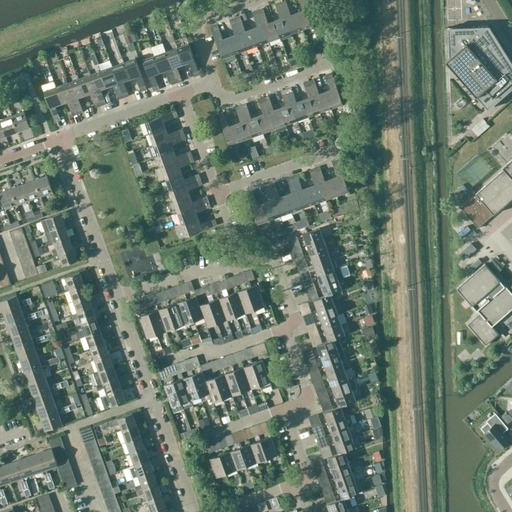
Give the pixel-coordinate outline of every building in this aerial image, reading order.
[(285,0),(280,2),(292,34),(303,30),(297,13),(291,15),(285,0)] [(299,0),(303,11),(297,13),(303,30),(315,25),(305,0),(299,0)] [(280,38),(292,34),(280,2),(275,4),(280,19),(274,21),(280,38)] [(269,42),(280,38),(274,21),(268,23),(263,9),(258,10),(269,42)] [(258,46),(269,42),(258,10),(252,12),(258,27),(252,29),(258,46)] [(240,17),(235,19),(246,50),(258,46),(252,29),(245,31),(240,17)] [(246,50),(235,19),(230,21),(235,35),(229,37),(235,54),(246,50)] [(223,58),(235,54),(229,37),(223,40),(217,25),(212,27),(223,58)] [(511,63),(489,26),(448,27),(449,58),(445,60),(488,110),(511,88),(511,63)] [(189,43),(177,48),(183,64),(189,62),(194,77),(200,75),(189,43)] [(264,66),(274,64),(270,44),(261,46),(264,66)] [(177,48),(166,52),(177,83),(182,81),(177,66),(183,64),(177,48)] [(154,56),(160,72),(166,70),(172,85),(177,83),(166,52),(154,56)] [(154,74),(160,72),(154,56),(143,60),(154,91),(159,89),(154,74)] [(135,58),(124,62),(130,79),(136,77),(141,92),(147,90),(135,58)] [(124,62),(112,66),(124,97),(129,96),(123,81),(130,79),(124,62)] [(101,70),(107,87),(113,84),(118,99),(124,97),(112,66),(101,70)] [(101,89),(107,87),(101,70),(90,74),(101,106),(106,104),(101,89)] [(250,81),(248,74),(247,73),(243,71),(241,72),(245,83),(250,81)] [(331,89),(325,91),(331,108),(343,104),(332,73),(326,75),(331,89)] [(96,108),(101,106),(90,74),(78,78),(84,95),(90,93),(96,108)] [(78,78),(67,82),(78,114),(83,112),(78,97),(84,95),(78,78)] [(314,79),(309,81),(320,113),(331,108),(325,91),(319,93),(314,79)] [(320,113),(309,81),(303,83),(308,97),(302,100),(308,116),(320,113)] [(56,86),(61,103),(68,101),(73,116),(78,114),(67,82),(56,86)] [(55,105),(61,103),(56,86),(44,90),(55,122),(61,120),(55,105)] [(297,121),(308,116),(302,100),(297,102),(292,87),(286,89),(297,121)] [(286,105),(280,108),(286,125),(297,121),(286,89),(281,91),(286,105)] [(269,95),(263,97),(274,129),(286,125),(280,108),(274,110),(269,95)] [(263,114),(257,116),(263,133),(274,129),(263,97),(258,99),(263,114)] [(263,133),(257,116),(251,118),(246,103),(241,105),(252,136),(263,133)] [(240,141),(252,136),(241,105),(235,107),(240,122),(235,124),(240,141)] [(24,111),(11,115),(17,131),(29,127),(24,111)] [(145,122),(149,134),(166,128),(164,122),(178,116),(176,111),(145,122)] [(229,145),(240,141),(235,124),(229,126),(224,111),(218,113),(229,145)] [(11,115),(0,119),(0,121),(5,136),(17,131),(11,115)] [(149,134),(153,145),(185,134),(183,128),(168,134),(166,128),(149,134)] [(157,156),(174,150),(172,144),(187,139),(185,134),(153,145),(157,156)] [(176,156),(174,150),(157,156),(161,167),(193,156),(191,151),(176,156)] [(195,161),(193,156),(161,167),(165,179),(182,173),(180,167),(195,161)] [(511,158),(502,167),(503,169),(476,193),(460,207),(478,228),(494,214),(511,198),(511,158)] [(337,176),(331,178),(337,195),(349,191),(337,160),(332,162),(337,176)] [(337,195),(331,178),(325,181),(320,166),(314,168),(326,199),(337,195)] [(314,184),(308,187),(314,203),(326,199),(314,168),(309,170),(314,184)] [(165,179),(169,190),(201,179),(199,174),(184,179),(182,173),(165,179)] [(314,203),(308,187),(302,189),(297,174),(292,176),(303,207),(314,203)] [(47,175),(35,180),(40,196),(53,191),(47,175)] [(292,192),(286,195),(292,211),(303,207),(292,176),(286,178),(292,192)] [(169,190),(173,202),(190,196),(188,190),(203,184),(201,179),(169,190)] [(35,180),(23,184),(28,200),(40,196),(35,180)] [(274,182),(269,184),(280,215),(292,211),(286,195),(280,197),(274,182)] [(23,184),(11,188),(16,204),(28,200),(23,184)] [(280,215),(269,184),(264,186),(269,200),(263,203),(269,219),(280,215)] [(0,195),(5,208),(16,204),(11,188),(0,192),(0,195)] [(258,224),(269,219),(263,203),(257,205),(252,190),(246,192),(258,224)] [(173,202),(177,213),(209,202),(207,196),(192,202),(190,196),(173,202)] [(181,224),(198,218),(196,212),(211,207),(209,202),(177,213),(181,224)] [(319,218),(327,214),(324,209),(316,214),(319,218)] [(45,232),(50,230),(65,225),(61,213),(46,218),(46,219),(41,221),(45,232)] [(200,224),(198,218),(181,224),(186,236),(217,225),(215,219),(200,224)] [(296,224),(286,228),(288,233),(298,229),(296,224)] [(65,225),(50,230),(54,242),(69,236),(65,225)] [(9,231),(11,237),(24,233),(22,227),(9,231)] [(320,228),(302,234),(306,245),(323,239),(320,228)] [(129,239),(137,236),(135,229),(126,232),(129,239)] [(11,237),(14,243),(26,239),(24,233),(11,237)] [(73,248),(69,236),(54,242),(56,248),(52,250),(53,255),(73,248)] [(14,243),(16,249),(28,245),(26,239),(14,243)] [(323,239),(306,245),(310,255),(327,249),(323,239)] [(49,240),(37,243),(40,251),(51,248),(49,240)] [(16,249),(18,255),(30,250),(28,245),(16,249)] [(77,260),(73,248),(53,255),(55,261),(60,259),(62,265),(77,260)] [(327,249),(310,255),(313,265),(313,266),(331,259),(327,249)] [(18,255),(20,261),(32,256),(30,250),(18,255)] [(20,261),(22,267),(34,262),(32,256),(20,261)] [(313,265),(308,267),(309,271),(315,269),(317,276),(335,269),(340,268),(336,257),(331,259),(313,266),(313,265)] [(34,262),(22,267),(24,272),(36,268),(36,267),(34,262)] [(473,274),(469,277),(457,288),(477,311),(477,310),(480,313),(467,324),(486,345),(499,334),(492,326),(511,308),(511,293),(505,285),(504,286),(495,275),(485,263),(473,274)] [(38,274),(36,268),(24,272),(26,278),(38,274)] [(335,269),(317,276),(321,286),(338,280),(344,278),(340,268),(335,269)] [(0,280),(8,278),(6,272),(0,274),(0,280)] [(66,290),(69,289),(84,284),(79,272),(64,277),(67,284),(64,285),(66,290)] [(0,287),(10,283),(8,278),(0,280),(0,287)] [(338,280),(321,286),(324,297),(331,294),(342,290),(338,280)] [(69,289),(73,301),(88,295),(84,284),(69,289)] [(257,285),(247,288),(254,309),(264,305),(257,285)] [(247,288),(237,291),(245,312),(254,309),(247,288)] [(237,291),(228,295),(235,316),(245,312),(237,291)] [(0,299),(0,306),(2,313),(20,306),(16,294),(0,299)] [(324,297),(313,301),(317,311),(334,304),(331,294),(324,297)] [(92,307),(88,295),(73,301),(77,312),(92,307)] [(218,298),(226,319),(227,324),(230,323),(229,318),(235,316),(228,295),(218,298)] [(196,296),(187,299),(194,319),(203,316),(199,305),(196,296)] [(218,298),(209,302),(216,322),(226,319),(218,298)] [(187,299),(177,302),(184,323),(194,319),(187,299)] [(177,302),(168,306),(175,326),(184,323),(177,302)] [(209,302),(199,305),(203,316),(204,316),(207,326),(216,322),(209,302)] [(334,304),(317,311),(321,321),(338,315),(334,304)] [(20,306),(2,313),(6,324),(24,318),(20,306)] [(168,306),(158,309),(165,329),(175,326),(168,306)] [(81,324),(96,319),(92,307),(77,312),(70,315),(72,320),(79,317),(81,324)] [(156,333),(165,329),(158,309),(149,312),(156,333)] [(146,336),(156,333),(149,312),(139,316),(146,336)] [(358,317),(359,325),(372,323),(370,314),(358,317)] [(338,315),(321,321),(324,331),(342,325),(338,315)] [(6,324),(10,336),(29,329),(24,318),(6,324)] [(100,330),(96,319),(81,324),(83,330),(76,332),(78,338),(85,336),(100,330)] [(342,325),(324,331),(328,341),(338,338),(345,335),(342,325)] [(363,337),(372,335),(370,326),(361,329),(363,337)] [(10,336),(15,348),(33,341),(29,329),(10,336)] [(85,336),(89,347),(104,342),(100,330),(85,336)] [(328,341),(317,345),(320,356),(342,348),(338,338),(328,341)] [(33,341),(15,348),(19,359),(37,353),(33,341)] [(104,342),(89,347),(94,359),(108,354),(104,342)] [(342,348),(320,356),(324,366),(341,360),(346,358),(342,348)] [(39,360),(37,353),(19,359),(23,371),(52,361),(51,359),(44,361),(43,359),(39,360)] [(113,365),(108,354),(94,359),(98,371),(113,365)] [(263,360),(253,363),(260,384),(270,381),(263,360)] [(341,360),(324,366),(328,376),(345,370),(341,360)] [(53,364),(52,361),(23,371),(27,383),(45,376),(42,366),(45,364),(46,367),(53,364)] [(253,363),(243,367),(251,388),(260,384),(253,363)] [(93,373),(97,384),(117,377),(113,365),(98,371),(93,373)] [(241,391),(251,388),(243,367),(234,370),(241,391)] [(234,370),(224,373),(232,394),(241,391),(234,370)] [(345,370),(328,376),(331,386),(348,380),(345,370)] [(202,371),(192,374),(200,395),(209,392),(205,380),(202,371)] [(222,398),(232,394),(224,373),(215,377),(222,398)] [(190,398),(200,395),(192,374),(183,377),(190,398)] [(45,376),(27,383),(31,394),(49,388),(45,376)] [(104,388),(106,394),(121,389),(117,377),(97,384),(96,385),(98,391),(104,388)] [(188,399),(190,398),(183,377),(174,381),(183,408),(190,406),(188,399)] [(212,401),(222,398),(215,377),(205,380),(209,392),(212,401)] [(348,380),(331,386),(335,397),(352,390),(357,389),(353,378),(348,380)] [(183,408),(174,381),(164,384),(173,412),(175,411),(177,412),(180,410),(181,409),(183,408)] [(54,399),(49,388),(31,394),(35,406),(54,399)] [(121,389),(106,394),(100,396),(102,402),(108,400),(110,406),(125,401),(121,389)] [(352,390),(335,397),(339,407),(340,406),(356,401),(352,390)] [(54,399),(35,406),(39,418),(58,411),(54,399)] [(339,407),(323,412),(327,423),(344,416),(340,406),(339,407)] [(62,423),(58,411),(39,418),(44,430),(62,423)] [(120,424),(122,429),(136,424),(132,412),(110,420),(112,427),(120,424)] [(492,428),(484,435),(499,451),(510,441),(504,434),(509,429),(496,414),(487,422),(492,428)] [(344,416),(327,423),(331,433),(348,427),(352,425),(349,415),(344,416)] [(136,424),(122,429),(126,441),(140,436),(136,424)] [(80,431),(82,437),(93,433),(91,427),(80,431)] [(348,427),(331,433),(334,443),(352,437),(348,427)] [(95,440),(93,433),(82,437),(84,444),(95,440)] [(49,440),(51,446),(62,442),(60,436),(49,440)] [(145,448),(140,436),(126,441),(130,453),(145,448)] [(352,437),(334,443),(338,453),(344,451),(355,447),(359,446),(355,436),(352,437)] [(271,437),(261,440),(267,458),(277,454),(271,437)] [(97,446),(95,440),(84,444),(86,450),(97,446)] [(261,440),(250,444),(257,461),(267,458),(261,440)] [(51,446),(52,448),(53,452),(64,448),(62,442),(51,446)] [(250,444),(240,447),(246,465),(257,461),(250,444)] [(100,452),(97,446),(86,450),(88,456),(100,452)] [(236,468),(246,465),(240,447),(230,451),(236,468)] [(58,465),(57,464),(55,458),(53,452),(52,448),(40,452),(46,469),(58,465)] [(64,448),(53,452),(55,458),(67,454),(64,448)] [(149,459),(145,448),(130,453),(134,465),(149,459)] [(230,451),(220,455),(226,472),(236,468),(230,451)] [(338,453),(327,458),(330,468),(347,462),(344,451),(338,453)] [(40,452),(28,456),(35,474),(46,469),(40,452)] [(102,458),(100,452),(88,456),(91,462),(102,458)] [(67,454),(55,458),(57,464),(69,460),(67,454)] [(215,476),(226,472),(220,455),(209,458),(215,476)] [(28,456),(17,460),(23,478),(35,474),(28,456)] [(104,465),(102,458),(91,462),(93,469),(104,465)] [(132,479),(138,476),(153,471),(149,459),(134,465),(135,465),(128,468),(132,479)] [(17,460),(5,464),(11,482),(23,478),(17,460)] [(57,464),(58,465),(59,470),(71,466),(69,460),(57,464)] [(347,462),(330,468),(334,478),(351,472),(347,462)] [(5,464),(0,465),(0,485),(11,482),(5,464)] [(106,471),(104,465),(93,469),(95,475),(106,471)] [(59,470),(61,476),(73,472),(71,466),(59,470)] [(109,477),(106,471),(95,475),(97,481),(109,477)] [(135,486),(136,490),(157,483),(153,471),(138,476),(141,484),(135,486)] [(61,476),(63,481),(75,477),(73,472),(61,476)] [(351,472),(334,478),(338,488),(355,482),(351,472)] [(77,483),(75,477),(63,481),(65,487),(77,483)] [(111,483),(109,477),(97,481),(99,487),(111,483)] [(355,482),(338,488),(342,499),(348,496),(359,492),(362,491),(358,481),(355,482)] [(113,490),(111,483),(99,487),(102,494),(113,490)] [(161,495),(157,483),(136,490),(138,496),(145,493),(147,500),(161,495)] [(115,496),(113,490),(102,494),(104,500),(115,496)] [(37,498),(39,503),(50,499),(48,493),(37,498)] [(161,495),(147,500),(151,511),(166,506),(161,495)] [(118,502),(115,496),(104,500),(106,506),(118,502)] [(342,499),(326,504),(329,511),(335,511),(347,508),(352,506),(348,496),(342,499)] [(53,505),(50,499),(39,503),(41,509),(53,505)] [(109,511),(120,508),(118,502),(106,506),(107,511),(109,511)]
